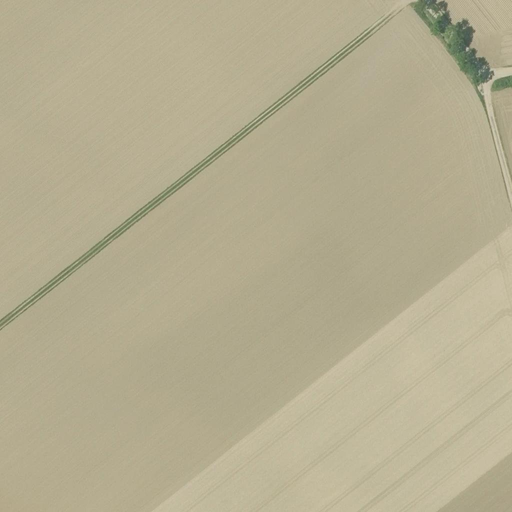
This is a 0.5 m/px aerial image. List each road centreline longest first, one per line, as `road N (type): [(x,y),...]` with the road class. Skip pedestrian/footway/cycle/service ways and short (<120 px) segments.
road 1 (track): [(0,325),(409,0)]
road 2 (track): [(422,0),(479,72),(511,200)]
